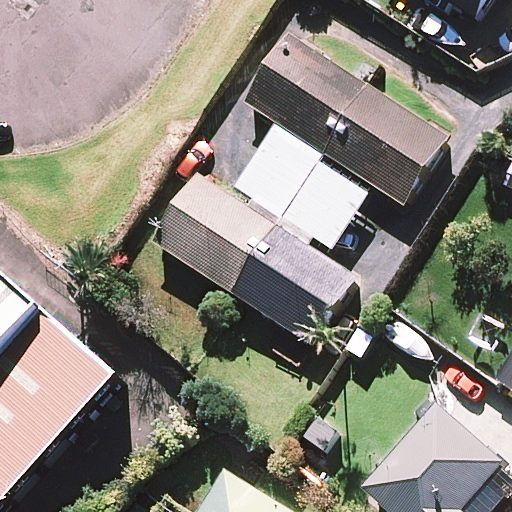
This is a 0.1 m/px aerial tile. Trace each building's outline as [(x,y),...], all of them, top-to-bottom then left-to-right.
[(423,0),(473,31),(492,0),(423,0)] [(280,128),(406,211),(449,144),(290,42),(248,108),(280,128)] [(406,211),(280,128),(234,201),(200,179),(156,248),(316,350),(356,288),(380,303),(430,226),(406,211)] [(0,348),(55,285),(0,237),(0,348)] [(0,509),(136,355),(55,285),(0,348),(0,509)] [(511,511),(511,474),(442,413),(368,496),(386,511),(511,511)] [(286,511),(227,475),(203,511),(286,511)]
